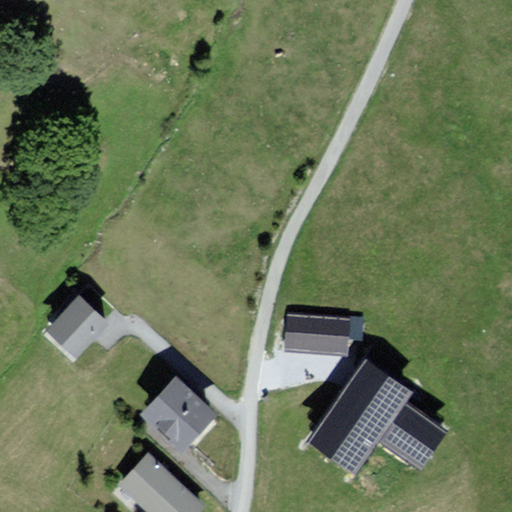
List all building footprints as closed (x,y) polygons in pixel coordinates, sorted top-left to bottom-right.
[(80,297),(49,329),(75,353),(105,322),(80,297)] [(292,310),(290,343),(344,347),(346,313),(292,310)] [(366,367),(316,438),(355,465),(376,435),(415,461),(436,430),(398,404),(405,394),(366,367)] [(154,413),(184,440),(217,403),(176,368),(144,404),(154,413)] [(160,511),(189,511),(205,495),(146,443),(118,474),(160,511)]
